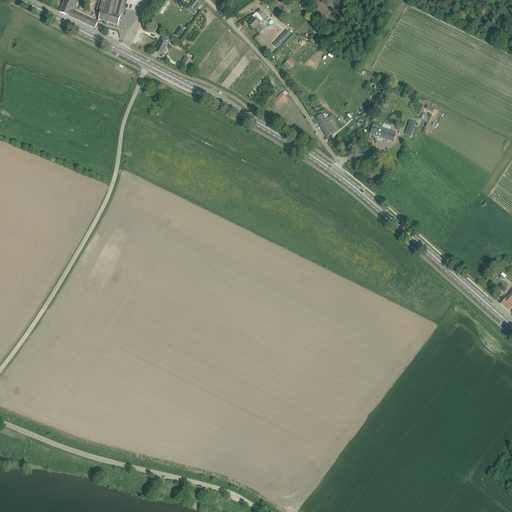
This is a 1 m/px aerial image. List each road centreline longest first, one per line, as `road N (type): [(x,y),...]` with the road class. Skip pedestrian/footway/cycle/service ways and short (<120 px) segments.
road 1 (unclassified): [(0,369),(101,211),(148,65)]
road 2 (unclassified): [(265,511),(225,489),(0,422)]
road 3 (unclassified): [(342,178),(285,84),(207,0)]
road 4 (primary): [(342,178),(148,65)]
road 5 (primary): [(511,325),(342,178)]
